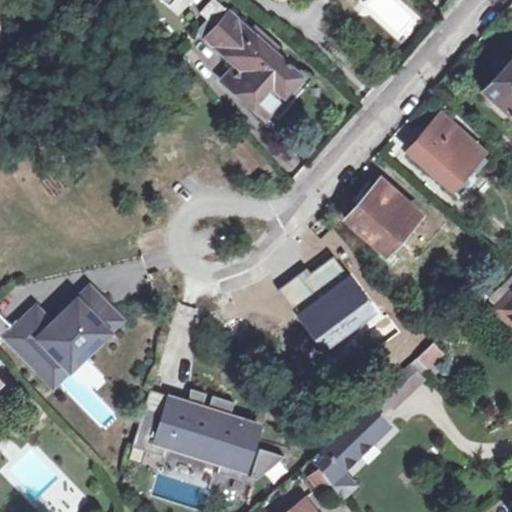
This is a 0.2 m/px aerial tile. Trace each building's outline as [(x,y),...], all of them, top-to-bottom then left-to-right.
[(159,0),(181,16),(192,0),(159,0)] [(273,95),(279,100),(299,77),(289,68),(292,64),(285,57),(282,61),(230,14),(207,40),(239,69),(229,79),(257,105),(265,104),(273,95)] [(511,55),(480,91),(511,118),(511,55)] [(257,105),(229,79),(223,87),(262,121),(279,100),(273,95),(265,104),(257,105)] [(476,176),(490,160),(443,118),(411,153),(453,193),(472,172),(476,176)] [(365,195),(356,205),(362,210),(349,224),(386,258),(420,221),(381,187),(371,200),(365,195)] [(511,293),(497,308),(511,323),(511,293)] [(0,314),(0,342),(8,335),(38,365),(54,350),(71,367),(118,321),(91,294),(54,330),(38,313),(23,328),(18,322),(12,327),(0,314)] [(417,358),(427,369),(443,354),(431,343),(417,358)] [(38,365),(55,383),(71,367),(54,350),(38,365)] [(119,418),(96,391),(108,381),(87,357),(58,383),(102,432),(119,418)] [(388,413),(424,378),(407,361),(372,396),(388,413)] [(147,409),(135,447),(166,457),(169,446),(221,462),(218,472),(245,480),(263,424),(233,415),(237,402),(215,395),(211,409),(205,407),(209,394),(193,389),(192,402),(171,396),(166,415),(147,409)] [(171,396),(153,390),(147,409),(166,415),(171,396)] [(314,457),(321,466),(330,477),(347,499),(361,485),(346,468),(390,427),(369,404),(314,457)] [(277,452),(261,448),(252,477),(258,479),(277,452)] [(330,477),(321,466),(312,473),(320,485),(330,477)] [(318,511),(308,498),(289,511),(318,511)]
